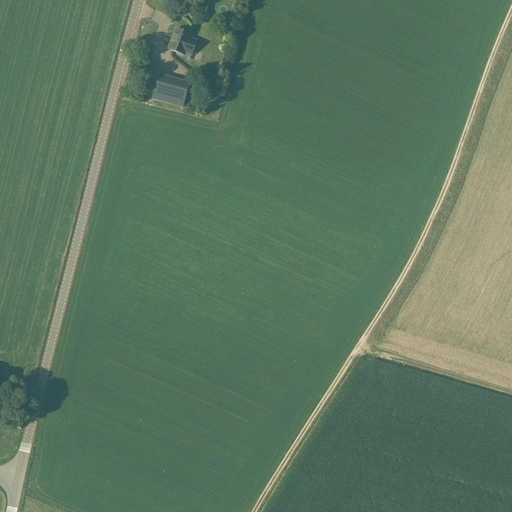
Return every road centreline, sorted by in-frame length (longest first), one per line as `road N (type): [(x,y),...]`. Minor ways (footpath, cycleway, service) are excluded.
road 1 (track): [(511,11),(412,260),(255,511)]
road 2 (tertiary): [(17,478),(140,0)]
road 3 (track): [(358,349),(511,393)]
